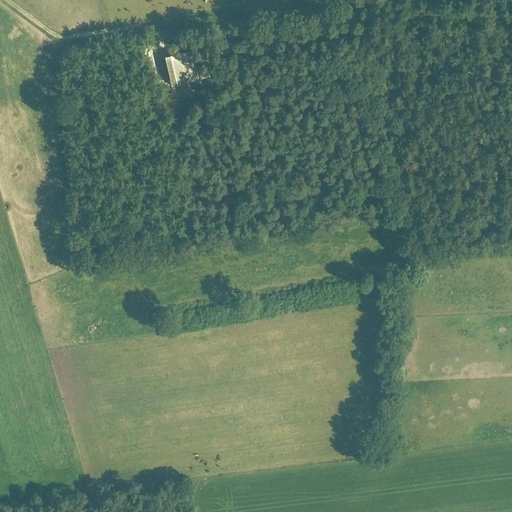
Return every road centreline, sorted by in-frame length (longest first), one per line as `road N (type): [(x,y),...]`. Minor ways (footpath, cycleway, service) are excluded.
road 1 (track): [(511,217),(442,228),(416,214),(362,0)]
road 2 (track): [(388,116),(257,111),(189,90)]
